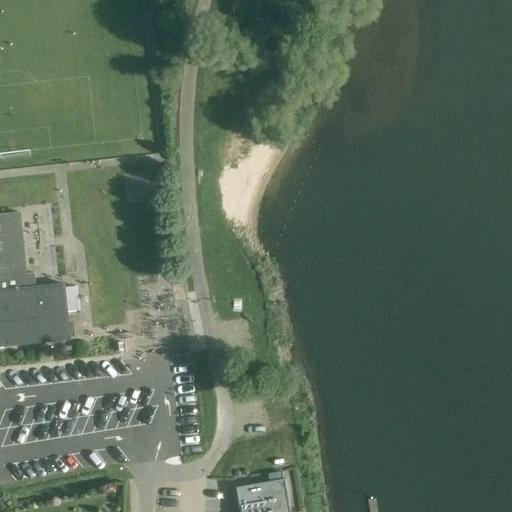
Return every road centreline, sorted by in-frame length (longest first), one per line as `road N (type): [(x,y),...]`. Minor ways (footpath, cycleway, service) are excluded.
road 1 (unclassified): [(147,511),(149,481),(210,465),(227,434),(188,183),(186,108),(206,0)]
road 2 (unknown): [(0,411),(164,389)]
road 3 (unknown): [(138,442),(0,455)]
